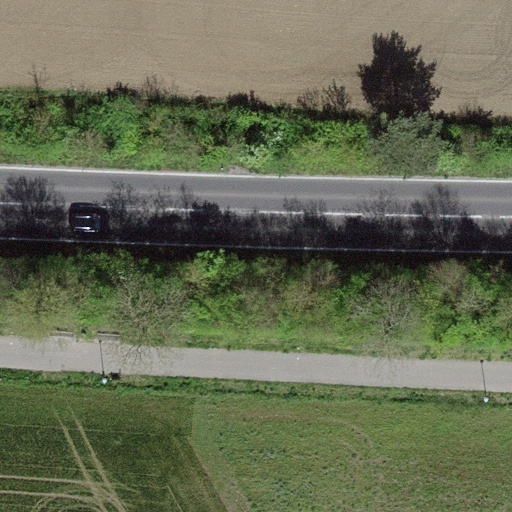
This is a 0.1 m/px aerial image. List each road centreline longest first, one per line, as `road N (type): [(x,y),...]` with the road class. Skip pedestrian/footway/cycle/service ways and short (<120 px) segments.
road 1 (track): [(511,380),(232,377),(0,361)]
road 2 (secondary): [(511,215),(0,201)]
